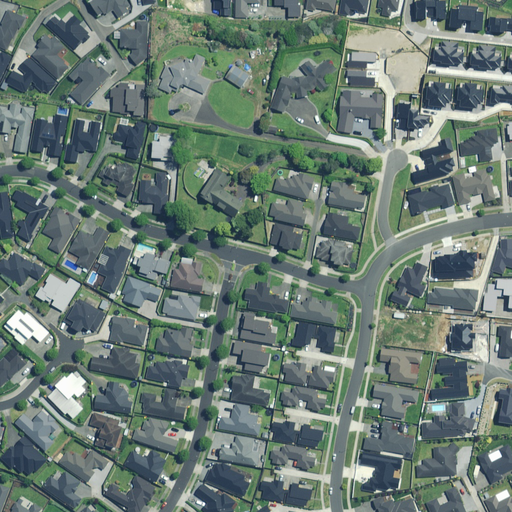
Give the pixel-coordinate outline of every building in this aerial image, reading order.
[(91,0),(89,2),(99,18),(113,9),(118,17),(128,11),(126,7),(129,5),(126,0),(123,0),(122,0),(91,0)] [(168,0),(168,4),(173,5),(173,8),(178,8),(178,10),(190,10),(190,3),(189,3),(188,0),(168,0)] [(231,15),(231,0),(213,0),(214,9),(220,9),(220,14),(231,15)] [(260,3),(260,0),(235,0),(235,17),(247,17),(248,5),(247,5),(247,3),(260,3)] [(274,0),(275,5),(284,5),(284,7),(289,7),(288,16),(300,16),(300,4),(298,4),(297,0),(274,0)] [(307,0),(306,9),(315,10),(315,7),(334,10),(335,0),(307,0)] [(367,13),(368,0),(341,0),(339,14),(348,15),(350,8),(358,9),(357,11),(367,13)] [(379,0),(379,6),(383,7),(382,14),(390,16),(392,9),(397,11),(399,0),(379,0)] [(432,16),(431,0),(417,0),(418,18),(424,18),(424,17),(427,17),(427,16),(432,16)] [(437,18),(447,18),(446,0),(431,0),(432,16),(437,16),(437,18)] [(0,47),(7,50),(12,39),(13,39),(18,28),(21,29),(25,18),(8,10),(0,27),(0,47)] [(55,16),(47,24),(75,49),(83,41),(85,43),(90,37),(87,34),(88,33),(79,24),(81,22),(73,15),(65,23),(61,19),(59,20),(55,16)] [(511,29),(511,18),(508,18),(491,17),(490,24),(492,25),(491,31),(505,32),(505,29),(511,29)] [(137,65),(147,57),(148,21),(137,20),(137,29),(120,28),(120,47),(132,47),(132,53),(129,55),(137,65)] [(391,40),(389,46),(392,52),(410,45),(407,37),(402,39),(396,38),(397,31),(375,27),(374,29),(368,27),(368,32),(354,29),(351,46),(370,50),(372,38),(378,39),(378,38),(391,40)] [(40,47),(33,55),(40,62),(40,63),(58,79),(68,67),(63,62),(64,61),(56,54),(63,46),(59,43),(60,42),(54,36),(51,39),(45,34),(36,44),(40,47)] [(448,64),(451,42),(443,41),(442,50),(435,49),(434,60),(442,61),(442,63),(448,64)] [(455,62),(464,63),(465,52),(458,51),(459,42),(451,42),(448,64),(455,64),(455,62)] [(486,68),(488,46),(480,45),(479,54),(473,53),(471,64),(480,65),(480,67),(486,68)] [(493,67),(501,68),(502,56),(496,56),(497,47),(488,46),(486,68),(492,68),(493,67)] [(0,78),(11,57),(2,52),(0,55),(0,78)] [(376,61),(377,53),(352,52),(352,60),(349,60),(348,67),(367,68),(368,61),(376,61)] [(395,55),(388,60),(390,63),(387,65),(390,69),(389,70),(391,74),(393,73),(398,80),(423,63),(415,52),(401,62),(395,55)] [(184,63),(183,61),(170,67),(167,66),(161,78),(164,79),(160,88),(171,94),(172,90),(178,92),(180,88),(186,85),(204,94),(210,81),(198,76),(206,58),(197,54),(193,61),(187,58),(184,63)] [(82,63),(81,62),(69,76),(74,81),(78,76),(83,80),(70,94),(82,105),(109,74),(101,66),(100,67),(88,57),(82,63)] [(56,83),(28,58),(19,68),(25,73),(24,75),(12,70),(6,83),(25,93),(31,82),(42,92),(44,90),(47,93),(56,83)] [(302,67),(308,75),(307,76),(291,80),(284,77),(272,107),(285,112),(293,93),(297,92),(298,98),(308,96),(306,90),(314,88),(317,86),(321,91),(329,84),(325,79),(337,70),(329,60),(316,70),(309,61),(302,67)] [(250,75),(235,66),(227,78),(241,88),(250,75)] [(351,85),(375,86),(376,77),(367,77),(367,71),(348,70),(348,76),(351,76),(351,85)] [(417,70),(401,81),(404,85),(405,85),(410,91),(411,90),(412,90),(421,84),(420,83),(422,82),(419,77),(421,76),(417,70)] [(447,83),(435,81),(434,86),(428,86),(427,86),(425,99),(430,100),(429,105),(447,107),(448,101),(452,102),(454,89),(452,89),(452,88),(446,88),(447,83)] [(113,97),(112,111),(120,112),(120,113),(129,114),(129,112),(133,113),(133,115),(143,115),(145,84),(136,84),(135,89),(127,89),(128,83),(119,82),(118,88),(111,87),(110,97),(113,97)] [(478,84),(466,83),(465,88),(460,87),(460,88),(458,87),(457,100),(462,101),(461,107),(478,109),(479,102),(484,103),(485,90),(483,90),(478,89),(478,84)] [(508,99),(510,86),(504,85),(504,89),(493,88),(492,103),(500,104),(501,99),(508,99)] [(343,97),(342,97),(339,132),(353,133),(354,117),(372,118),(371,127),(381,128),(383,93),(373,92),(373,99),(360,98),(360,92),(343,90),(343,97)] [(412,104),(399,103),(397,117),(400,118),(399,127),(408,128),(419,129),(420,126),(425,127),(426,123),(431,124),(431,116),(419,115),(420,110),(411,109),(412,104)] [(22,105),(12,104),(11,109),(1,107),(0,107),(0,131),(11,134),(12,127),(19,128),(15,151),(27,153),(34,109),(22,107),(22,105)] [(68,116),(57,115),(56,118),(49,117),(48,121),(38,119),(33,150),(43,152),(44,145),(51,146),(49,156),(61,158),(65,136),(68,116)] [(85,121),(77,119),(73,146),(68,145),(66,161),(77,162),(79,151),(86,152),(86,150),(96,152),(101,123),(92,121),(90,134),(83,133),(85,121)] [(127,126),(121,124),(119,132),(117,131),(115,139),(125,142),(124,146),(130,147),(127,157),(138,160),(147,124),(138,122),(136,128),(127,126)] [(498,143),(496,129),(478,131),(478,137),(466,138),(467,143),(461,144),(462,156),(480,154),(481,161),(492,160),(490,144),(498,143)] [(177,135),(160,134),(160,142),(153,142),(152,158),(159,158),(158,160),(175,161),(177,135)] [(414,172),(417,183),(449,174),(448,172),(454,171),(453,167),(456,166),(453,158),(437,162),(436,156),(454,151),(450,138),(441,141),(442,145),(422,151),(425,160),(427,159),(429,168),(414,172)] [(118,165),(116,170),(108,166),(105,171),(104,170),(100,176),(105,179),(103,182),(110,186),(111,183),(120,188),(118,191),(128,197),(135,185),(131,183),(134,179),(130,176),(134,168),(125,163),(123,168),(118,165)] [(232,178),(217,168),(199,194),(213,204),(225,212),(234,218),(244,204),(224,190),(232,178)] [(487,176),(486,170),(475,173),(476,177),(465,180),(464,175),(453,177),(459,206),(471,203),(470,197),(483,193),(485,202),(500,199),(497,186),(492,187),(489,175),(487,176)] [(166,174),(157,173),(157,187),(151,187),(151,181),(141,181),(140,203),(155,203),(155,214),(167,214),(169,180),(166,180),(166,174)] [(299,174),(299,177),(294,175),(293,180),(285,177),(284,180),(276,178),(273,190),(309,200),(315,178),(299,174)] [(349,183),(340,182),(340,183),(333,182),(329,204),(357,209),(357,207),(364,208),(366,196),(353,194),(354,190),(348,189),(349,183)] [(408,196),(414,215),(428,211),(428,209),(443,204),(444,208),(455,205),(449,184),(439,187),(439,185),(431,187),(432,192),(427,193),(426,191),(408,196)] [(42,201),(38,199),(18,189),(13,199),(19,202),(17,206),(30,213),(26,222),(21,219),(18,225),(22,227),(18,235),(30,241),(33,235),(32,235),(41,217),(44,218),(49,208),(41,203),(42,201)] [(13,237),(7,193),(0,193),(0,229),(1,229),(2,239),(13,237)] [(288,206),(279,204),(273,202),(270,216),(276,217),(275,220),(304,226),(307,215),(304,214),(305,210),(303,209),(304,203),(289,200),(288,206)] [(44,233),(55,240),(50,247),(60,253),(80,220),(71,214),(70,216),(57,208),(50,218),(52,220),(44,233)] [(349,217),(329,213),(325,233),(358,241),(361,228),(347,225),(349,217)] [(294,228),(276,224),(272,244),(284,247),(283,248),(293,250),(293,248),(300,250),(303,236),(293,233),(294,228)] [(94,237),(86,233),(85,234),(81,232),(70,252),(81,258),(77,264),(85,268),(89,271),(110,233),(100,227),(94,237)] [(511,267),(511,239),(501,240),(501,249),(499,249),(492,271),(503,274),(506,266),(511,267)] [(328,240),(328,242),(323,241),(322,248),(319,247),(317,259),(335,262),(334,264),(343,266),(344,263),(350,265),(353,250),(346,248),(347,243),(328,240)] [(107,246),(103,255),(109,257),(105,266),(102,264),(98,272),(107,276),(102,289),(114,294),(123,274),(122,274),(126,264),(125,263),(131,251),(120,246),(118,251),(107,246)] [(436,276),(436,278),(473,276),(472,268),(474,268),(474,260),(476,260),(476,251),(466,251),(466,249),(459,249),(459,253),(456,253),(443,253),(443,255),(435,256),(435,259),(433,259),(433,276),(436,276)] [(33,264),(15,253),(9,262),(4,259),(0,265),(0,272),(22,286),(29,275),(39,281),(46,270),(34,263),(33,264)] [(141,268),(139,275),(155,280),(158,272),(166,275),(171,261),(160,257),(159,260),(158,260),(158,262),(153,261),(155,256),(146,253),(144,259),(140,258),(137,266),(141,268)] [(406,266),(397,286),(400,287),(398,291),(394,290),(390,299),(406,306),(410,297),(404,294),(406,290),(421,296),(426,286),(420,284),(428,267),(417,262),(413,269),(406,266)] [(202,264),(193,263),(192,265),(181,263),(180,270),(175,270),(172,287),(203,292),(205,280),(199,279),(202,264)] [(67,285),(51,274),(46,282),(48,283),(44,289),(41,287),(36,296),(49,304),(52,306),(52,305),(63,312),(80,285),(70,279),(67,285)] [(151,285),(129,278),(123,294),(127,295),(125,301),(142,308),(146,298),(158,303),(162,291),(150,286),(151,285)] [(511,279),(497,278),(496,284),(488,284),(487,293),(485,293),(483,309),(495,310),(496,296),(509,297),(509,307),(511,307),(511,279)] [(268,283),(259,282),(258,291),(247,289),(246,299),(251,299),(250,308),(287,312),(289,301),(280,300),(280,296),(269,295),(270,288),(267,288),(268,283)] [(454,289),(435,287),(434,293),(429,292),(428,302),(453,305),(453,307),(475,309),(476,301),(477,301),(478,290),(454,287),(454,289)] [(200,299),(180,295),(179,301),(166,299),(163,314),(196,320),(200,299)] [(317,299),(309,297),(308,302),(304,301),(303,306),(294,305),(292,317),(336,325),(338,314),(330,312),(332,302),(323,300),(322,304),(316,303),(317,299)] [(105,314),(79,299),(74,308),(72,307),(64,321),(72,326),(71,328),(79,333),(82,328),(88,331),(90,329),(95,332),(105,314)] [(15,337),(24,345),(29,339),(30,340),(33,335),(41,342),(49,333),(27,313),(25,316),(20,311),(5,327),(16,336),(15,337)] [(126,319),(113,316),(111,326),(113,326),(110,340),(122,343),(122,341),(144,346),(148,326),(134,323),(135,320),(126,318),(126,319)] [(255,317),(247,316),(246,318),(244,328),(243,328),(241,338),(275,344),(277,334),(268,333),(270,323),(255,320),(255,317)] [(461,321),(453,321),(453,333),(451,333),(451,340),(451,350),(473,350),(473,338),(475,338),(475,332),(486,332),(486,323),(461,322),(461,321)] [(316,325),(299,322),(296,339),(294,338),(293,346),(304,348),(305,344),(310,345),(311,337),(315,338),(316,335),(314,334),(316,325)] [(511,326),(499,325),(498,335),(502,335),(500,356),(511,357),(511,354),(511,338),(511,326)] [(323,351),(333,353),(335,343),(334,343),(336,329),(319,326),(318,335),(316,335),(315,338),(319,338),(318,346),(323,347),(323,351)] [(193,330),(182,328),(181,332),(167,330),(165,339),(159,338),(157,351),(192,358),(194,345),(191,345),(193,330)] [(261,346),(246,343),(237,341),(234,354),(244,355),(243,362),(247,362),(246,370),(262,373),(264,365),(268,366),(271,354),(260,352),(261,346)] [(130,350),(113,347),(110,361),(93,357),(91,370),(138,379),(141,365),(135,364),(137,355),(130,353),(130,350)] [(391,373),(390,380),(416,383),(417,374),(410,373),(411,362),(420,363),(421,353),(381,348),(380,360),(390,361),(388,373),(391,373)] [(26,366),(18,356),(9,364),(5,359),(0,362),(0,386),(2,388),(26,366)] [(444,381),(466,379),(466,372),(468,371),(467,361),(455,361),(455,359),(454,359),(453,358),(450,358),(450,357),(439,358),(440,363),(436,363),(437,372),(442,372),(443,374),(452,373),(453,375),(444,376),(444,381)] [(183,362),(174,361),(174,363),(166,362),(166,364),(157,362),(156,368),(150,367),(147,378),(170,382),(169,385),(181,387),(183,378),(188,379),(190,367),(182,365),(183,362)] [(287,373),(285,381),(305,384),(307,375),(309,376),(309,373),(305,372),(306,364),(297,363),(296,365),(285,363),(283,372),(287,373)] [(313,373),(309,373),(309,376),(310,376),(309,385),(329,389),(330,383),(333,383),(335,373),(322,370),(322,367),(315,366),(313,373)] [(86,382),(75,370),(67,378),(65,377),(56,386),(58,388),(49,397),(66,414),(68,413),(74,419),(84,409),(72,397),(75,394),(79,397),(86,390),(82,386),(86,382)] [(255,377),(241,375),(241,377),(234,376),(233,387),(234,388),(232,400),(269,405),(270,394),(264,393),(264,391),(253,389),(255,377)] [(432,399),(469,396),(468,386),(467,386),(466,379),(444,381),(445,385),(453,384),(453,387),(431,389),(432,399)] [(134,396),(128,394),(125,390),(119,389),(119,383),(110,382),(107,397),(98,395),(95,408),(131,414),(133,403),(134,396)] [(418,392),(375,384),(373,396),(384,398),(383,402),(382,408),(381,414),(403,418),(405,408),(401,407),(403,400),(416,402),(418,392)] [(304,401),(306,388),(296,386),(296,388),(293,388),(292,393),(283,392),(281,400),(284,401),(283,405),(292,406),(292,405),(298,406),(299,400),(304,401)] [(500,409),(498,421),(511,423),(511,388),(506,387),(506,389),(500,388),(499,397),(503,398),(501,409),(500,409)] [(313,410),(320,412),(320,408),(325,409),(326,400),(317,398),(318,392),(316,392),(316,390),(306,388),(304,401),(309,401),(308,408),(313,409),(313,410)] [(176,391),(166,389),(165,397),(156,396),(144,394),(142,403),(146,404),(144,413),(184,420),(186,409),(177,407),(178,399),(175,399),(176,391)] [(460,415),(460,414),(465,414),(464,402),(451,403),(452,412),(450,413),(450,420),(444,421),(444,415),(434,416),(434,423),(430,423),(430,422),(422,422),(423,438),(459,436),(459,434),(460,434),(465,435),(466,431),(472,432),(475,420),(460,415)] [(235,410),(234,409),(232,419),(222,418),(220,429),(259,436),(261,425),(256,424),(258,417),(248,415),(250,406),(236,404),(235,410)] [(54,443),(49,438),(48,437),(52,433),(53,434),(60,426),(43,410),(32,422),(24,414),(15,423),(46,451),(54,443)] [(120,421),(95,413),(91,425),(101,428),(96,445),(105,448),(106,445),(117,449),(123,427),(119,426),(120,421)] [(136,429),(133,439),(174,453),(178,442),(164,437),(169,423),(160,420),(160,421),(150,418),(149,422),(145,420),(142,429),(146,430),(145,432),(136,429)] [(276,431),(274,440),(294,443),(296,434),(298,435),(298,432),(294,431),(295,423),(286,421),(285,424),(274,422),(272,431),(276,431)] [(381,439),(366,436),(364,448),(382,451),(382,449),(411,454),(414,439),(403,437),(403,436),(398,434),(398,430),(391,429),(392,423),(382,421),(380,431),(382,432),(381,439)] [(302,432),(298,432),(298,435),(299,435),(298,444),(318,448),(319,442),(322,442),(324,431),(311,429),(311,426),(304,425),(302,432)] [(254,439),(237,436),(236,443),(234,443),(233,450),(222,448),(220,460),(258,466),(260,453),(252,452),(254,439)] [(34,446),(24,437),(14,448),(12,447),(1,459),(12,469),(14,466),(22,474),(25,471),(30,476),(35,471),(36,473),(47,461),(32,447),(34,446)] [(417,465),(418,477),(457,474),(456,464),(457,464),(457,459),(456,459),(455,453),(459,448),(453,443),(449,447),(434,448),(434,458),(423,459),(423,464),(417,465)] [(477,456),(492,484),(502,478),(501,475),(511,469),(511,451),(508,444),(498,450),(502,456),(492,462),(487,452),(477,456)] [(293,459),(296,447),(286,445),(285,447),(283,446),(282,452),(272,450),(271,459),(273,459),(272,463),(281,465),(282,464),(287,465),(288,458),(293,459)] [(302,469),(309,470),(310,466),(314,467),(316,458),(307,456),(308,451),(305,450),(305,448),(296,447),(293,459),(298,460),(297,466),(302,467),(302,469)] [(142,457),(132,452),(126,466),(158,482),(164,470),(163,469),(167,461),(159,457),(160,455),(146,448),(142,457)] [(75,454),(73,457),(67,454),(60,464),(88,483),(96,472),(93,470),(96,465),(104,471),(110,461),(92,450),(85,461),(75,454)] [(402,459),(363,452),(361,464),(377,467),(375,478),(370,477),(369,483),(364,482),(363,490),(376,492),(376,488),(387,490),(391,487),(397,488),(399,478),(393,477),(394,469),(400,470),(402,459)] [(222,464),(221,466),(216,464),(214,471),(211,470),(206,480),(244,497),(250,484),(243,481),(245,477),(229,470),(231,467),(222,464)] [(81,484),(66,473),(59,483),(51,477),(44,487),(76,509),(82,500),(74,494),(81,484)] [(156,489),(150,486),(151,484),(137,477),(133,484),(136,486),(133,491),(131,490),(128,496),(117,490),(119,488),(114,485),(107,496),(129,509),(128,511),(140,511),(145,504),(146,505),(149,501),(150,502),(154,494),(153,493),(156,489)] [(264,490),(262,498),(282,501),(284,492),(286,493),(286,490),(282,489),(283,481),(274,480),(273,482),(262,480),(260,489),(264,490)] [(290,490),(286,490),(286,493),(288,493),(286,502),(306,506),(307,500),(310,501),(312,490),(299,487),(299,484),(292,483),(290,490)] [(221,498),(203,485),(196,494),(208,503),(203,510),(205,511),(233,511),(234,511),(231,509),(236,503),(224,494),(221,498)] [(0,511),(1,511),(9,489),(0,486),(0,511)] [(436,498),(426,502),(430,511),(465,511),(455,487),(446,491),(450,501),(439,505),(436,498)] [(495,495),(485,500),(491,511),(511,511),(511,497),(511,498),(510,497),(498,502),(495,495)] [(414,511),(416,511),(411,498),(401,502),(400,501),(394,503),(393,499),(384,503),(382,497),(373,500),(376,509),(378,508),(379,511),(414,511)] [(30,511),(17,503),(11,511),(39,511),(41,509),(34,505),(30,511)]
